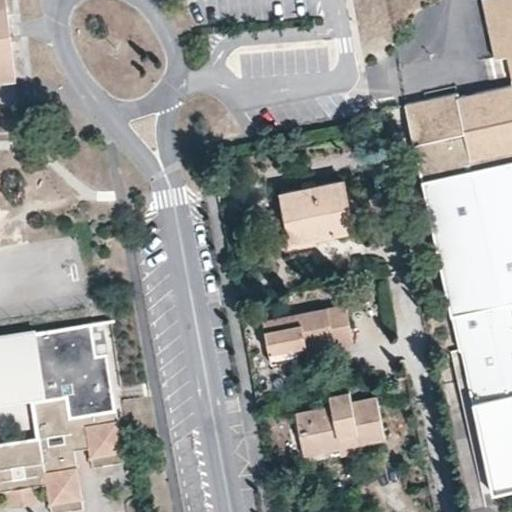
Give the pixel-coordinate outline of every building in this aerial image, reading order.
[(0,0),(0,79),(15,77),(5,0),(0,0)] [(511,80),(455,91),(453,87),(401,98),(417,176),(446,308),(452,345),(471,341),(477,370),(469,371),(493,484),(511,479),(511,0),(483,0),(494,51),(506,49),(511,80)] [(288,232),(312,227),(314,235),(353,228),(343,179),(284,191),(280,191),(288,232)] [(314,235),(312,227),(288,232),(289,240),(293,240),(314,235)] [(297,351),(296,345),(331,338),(333,344),(353,341),(346,303),(262,318),(270,362),(298,356),(297,351)] [(125,471),(115,359),(106,360),(103,331),(0,340),(0,489),(42,486),(44,511),(77,511),(72,455),(90,453),(92,474),(95,474),(123,472),(125,471)] [(333,344),(331,338),(296,345),(297,351),(333,344)] [(340,444),(340,437),(356,434),(356,441),(384,437),(375,396),(351,400),(349,390),(330,394),(331,404),(296,411),(299,431),(303,451),(340,444)] [(357,448),(356,441),(356,434),(340,437),(340,444),(341,451),(357,448)] [(95,474),(95,482),(122,479),(123,472),(95,474)]
